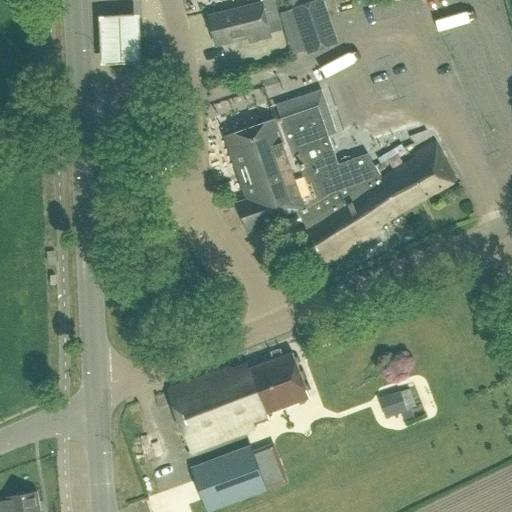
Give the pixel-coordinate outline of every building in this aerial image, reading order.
[(209,19),(217,47),(246,40),(248,46),(270,41),(265,23),(279,19),(274,0),(266,0),(208,15),(209,19)] [(337,43),(323,0),(308,0),(290,6),(305,54),(337,43)] [(109,26),(100,36),(101,59),(112,68),(143,66),(141,25),(126,25),(126,20),(121,20),(121,25),(109,26)] [(163,67),(162,49),(147,50),(148,68),(147,68),(147,79),(165,79),(164,67),(163,67)] [(322,89),(301,96),(323,175),(317,179),(333,205),(304,224),(304,225),(300,228),(323,269),(379,237),(376,231),(399,213),(383,181),(383,179),(367,152),(336,162),(327,136),(336,133),(322,89)] [(323,175),(301,96),(275,104),(281,122),(275,124),(275,123),(225,140),(247,201),(238,204),(248,233),(284,221),(290,231),(303,223),(304,224),(333,205),(317,179),(323,175)] [(384,180),(383,179),(383,181),(399,213),(403,210),(456,183),(434,144),(401,162),(404,168),(384,180)] [(309,396),(294,355),(248,372),(246,366),(232,372),(231,368),(169,391),(192,452),(255,428),(253,423),(267,418),(265,412),(309,396)] [(399,390),(376,397),(383,418),(406,410),(399,390)] [(267,490),(253,451),(192,473),(206,511),(267,490)] [(39,511),(36,493),(8,498),(8,501),(0,502),(0,511),(39,511)]
